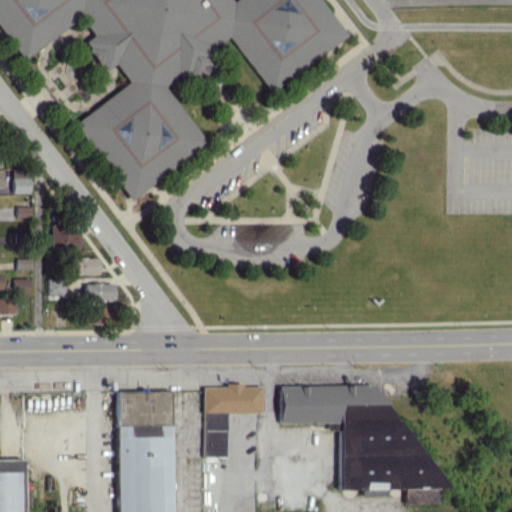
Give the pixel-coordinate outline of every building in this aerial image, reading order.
[(125,199),(204,144),(166,90),(209,59),(205,53),(228,37),(266,92),(343,37),(317,0),(229,0),(228,1),(227,0),(0,0),(0,32),(18,59),(72,21),(105,68),(113,63),(126,83),(71,121),(125,199)] [(25,192),(25,169),(8,169),(8,193),(25,192)] [(27,206),(13,206),(13,216),(27,216),(27,206)] [(60,232),(60,224),(48,224),(47,249),(77,249),(77,232),(60,232)] [(68,274),(96,273),(96,256),(68,257),(68,274)] [(13,258),(13,268),(28,268),(28,258),(13,258)] [(27,277),(11,278),(12,294),(27,293),(27,277)] [(45,295),(63,295),(63,278),(45,277),(45,295)] [(112,299),(111,282),(82,283),(83,300),(112,299)] [(0,312),(10,313),(10,296),(0,295),(0,312)] [(107,322),(107,306),(87,306),(88,323),(107,322)] [(224,456),(223,413),(259,412),(258,384),(201,385),(201,457),(224,456)] [(338,489),(402,488),(402,503),(438,502),(438,490),(444,486),(373,384),(276,385),(277,423),(325,422),(325,429),(337,429),(338,489)] [(114,511),(170,511),(171,492),(175,494),(186,494),(186,499),(189,500),(187,505),(187,508),(198,508),(199,505),(198,502),(201,504),(201,429),(189,424),(189,423),(187,422),(171,422),(168,421),(168,402),(182,402),(187,401),(199,401),(199,392),(195,390),(115,390),(114,511)] [(0,511),(21,511),(21,459),(0,458),(0,511)]
